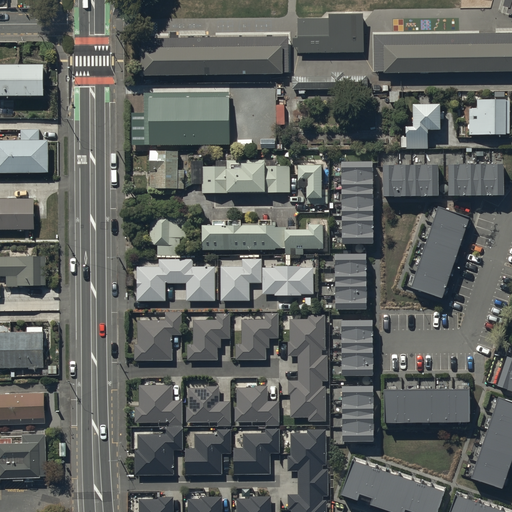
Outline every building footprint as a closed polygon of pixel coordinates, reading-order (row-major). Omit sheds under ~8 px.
[(362,50),(362,19),(331,19),(331,25),(300,25),(300,50),(362,50)] [(385,70),(511,67),(511,36),(385,39),(385,70)] [(282,71),(281,45),(142,47),(142,73),(282,71)] [(42,56),(0,56),(0,87),(42,88),(42,56)] [(331,77),(295,78),(295,88),(367,87),(367,77),(344,77),(344,72),(331,72),(331,77)] [(230,89),(147,88),(146,137),(229,138),(230,89)] [(400,91),(389,91),(389,102),(400,102),(400,91)] [(470,108),(470,134),(506,134),(506,133),(509,133),(510,101),(505,101),(505,100),(478,99),(478,108),(470,108)] [(284,102),(277,102),(276,122),(284,123),(284,102)] [(439,105),(414,105),(414,126),(407,126),(407,137),(402,137),(402,147),(427,147),(427,128),(439,128),(439,119),(442,119),(442,112),(439,112),(439,105)] [(20,135),(0,134),(0,167),(47,166),(47,135),(38,135),(38,126),(19,126),(20,135)] [(150,192),(155,192),(178,193),(178,192),(184,192),(185,173),(178,173),(178,152),(151,152),(150,192)] [(275,159),(227,159),(216,159),(216,163),(203,164),(203,159),(191,159),(191,183),(202,183),(202,193),(227,193),(227,194),(266,194),(266,192),(290,192),(290,165),(275,165),(275,159)] [(372,162),(342,162),(342,175),(342,189),(342,202),(343,215),(343,229),(343,243),(373,243),(372,162)] [(438,194),(437,164),(425,165),(411,165),(398,165),(383,165),(384,195),(438,194)] [(502,179),(502,164),(490,164),(476,164),(462,165),(448,165),(449,195),(503,194),(502,179)] [(322,191),(322,165),(299,166),(299,193),(307,193),(307,205),(328,205),(328,191),(322,191)] [(0,225),(34,226),(34,194),(0,194),(0,225)] [(469,217),(438,207),(433,222),(427,239),(422,255),(416,271),(411,287),(442,297),(469,217)] [(188,238),(188,212),(171,212),(171,216),(156,216),(156,220),(150,220),(150,244),(155,244),(155,246),(158,246),(158,254),(180,254),(180,238),(188,238)] [(275,250),(276,248),(286,248),(286,254),(303,254),(303,248),(323,248),(323,224),(309,224),(309,229),(286,229),(286,227),(275,227),(275,222),(271,222),(271,220),(259,220),(259,225),(240,225),(240,220),(213,220),(213,224),(203,224),(203,250),(275,250)] [(47,252),(0,252),(0,271),(6,271),(6,283),(47,283),(47,252)] [(366,254),(336,254),(336,268),(336,281),(336,294),(336,308),(366,308),(366,254)] [(186,297),(214,297),(214,264),(192,264),(192,256),(158,256),(158,263),(136,263),(136,298),(165,298),(165,280),(186,280),(186,297)] [(220,297),(249,297),(249,280),(261,280),(261,256),(241,256),(241,262),(220,262),(220,297)] [(275,264),(261,265),(262,291),(274,291),(274,292),(301,292),(301,291),(312,291),(312,264),(300,264),(300,263),(275,263),(275,264)] [(165,317),(137,317),(137,341),(134,341),(134,357),(172,357),(172,332),(181,332),(181,310),(165,310),(165,317)] [(216,316),(193,316),(193,340),(186,340),(186,356),(217,356),(217,344),(221,344),(221,334),(229,334),(229,310),(216,310),(216,316)] [(265,317),(242,317),(242,341),(235,341),(235,357),(266,356),(266,345),(269,345),(269,335),(278,335),(278,310),(265,310),(265,317)] [(307,315),(289,315),(289,338),(287,338),(288,353),(297,353),(297,377),(287,377),(288,392),(290,392),(290,414),(308,414),(308,418),(325,418),(325,383),(321,383),(321,378),(327,378),(327,351),(322,351),(322,346),(324,346),(324,311),(307,312),(307,315)] [(372,320),(342,320),(342,334),(342,347),(342,359),(342,374),(372,374),(372,320)] [(43,328),(0,328),(0,363),(43,363),(43,328)] [(511,357),(509,357),(499,385),(511,389),(511,357)] [(172,381),(138,382),(138,403),(134,403),(134,419),(168,419),(168,423),(182,423),(181,397),(172,397),(172,381)] [(205,384),(188,384),(188,404),(186,404),(186,418),(217,418),(217,423),(230,423),(230,398),(219,398),(219,382),(205,382),(205,384)] [(254,384),(236,384),(237,404),(235,404),(235,418),(266,418),(266,423),(279,423),(278,398),(267,398),(267,382),(254,382),(254,384)] [(373,386),(343,386),(343,399),(343,412),(343,426),(343,440),(373,440),(373,386)] [(470,420),(469,388),(452,389),(435,389),(419,389),(401,389),(385,390),(385,421),(470,420)] [(44,392),(0,393),(0,424),(45,423),(44,392)] [(511,456),(511,401),(498,397),(493,412),(488,429),(482,446),(477,461),(472,478),(502,488),(511,456)] [(182,424),(166,424),(166,430),(137,431),(137,447),(134,447),(134,472),(174,471),(173,446),(182,446),(182,424)] [(231,426),(216,426),(216,430),(194,430),(194,445),(185,445),(185,471),(221,471),(221,450),(231,450),(231,426)] [(279,426),(265,426),(265,430),(243,430),(243,445),(234,445),(234,471),(270,471),(270,450),(279,450),(279,426)] [(325,426),(307,427),(307,430),(290,430),(290,453),(287,453),(287,468),(298,468),(298,492),(288,491),(288,507),(291,507),(290,511),(326,511),(326,497),(322,497),(322,493),(328,493),(328,466),(322,466),(322,462),(326,462),(325,426)] [(13,439),(0,439),(0,483),(0,484),(0,479),(47,478),(46,435),(22,436),(22,443),(13,443),(13,439)] [(438,511),(446,492),(353,460),(341,493),(359,500),(361,494),(375,499),(373,505),(394,511),(405,511),(406,509),(415,511),(438,511)] [(270,511),(270,493),(250,493),(250,495),(236,495),(236,511),(279,511),(280,511),(270,511)] [(173,511),(173,494),(158,494),(158,496),(139,496),(139,510),(135,510),(134,511),(182,511),(173,511)] [(222,511),(221,494),(201,494),(201,496),(187,496),(187,511),(230,511),(231,511),(222,511)] [(505,511),(456,496),(449,511),(505,511)]
